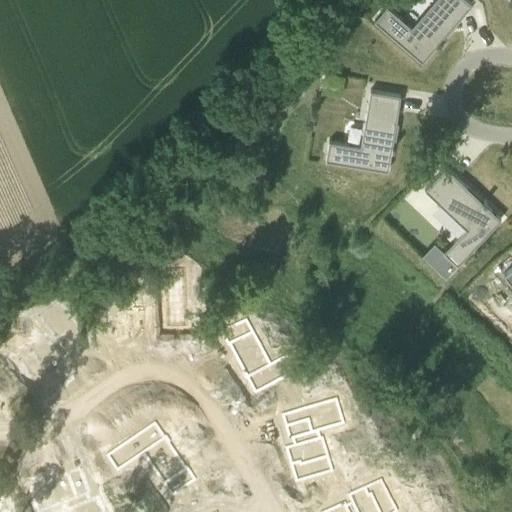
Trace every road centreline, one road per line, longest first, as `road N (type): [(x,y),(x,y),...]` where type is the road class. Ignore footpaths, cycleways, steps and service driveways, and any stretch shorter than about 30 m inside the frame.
road 1 (residential): [(275,511),(212,413),(170,378),(121,380),(64,413),(0,426)]
road 2 (residential): [(511,58),(474,59),(455,78),(452,98),(469,128),(511,135)]
